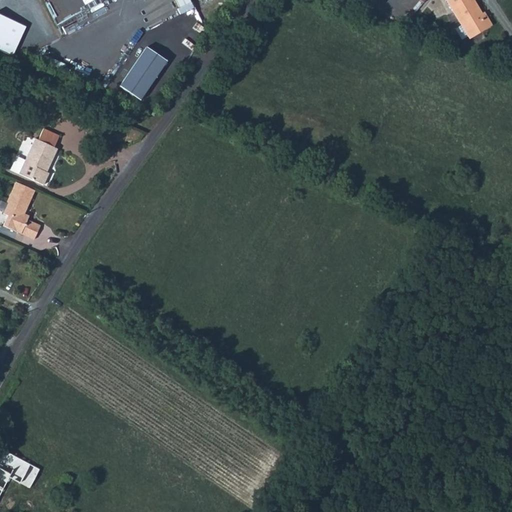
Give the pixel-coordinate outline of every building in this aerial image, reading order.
[(445,0),(454,14),(468,36),(489,23),(484,14),(481,15),(472,0),(445,0)] [(0,14),(0,49),(13,56),(26,26),(0,14)] [(84,26),(88,38),(106,31),(101,19),(84,26)] [(167,62),(147,48),(120,86),(140,100),(167,62)] [(45,132),(43,136),(44,136),(59,143),(60,140),(45,132)] [(44,136),(43,136),(40,143),(55,150),(59,143),(44,136)] [(55,150),(40,143),(37,142),(21,176),(26,179),(40,185),(45,188),(51,176),(48,174),(53,164),(59,152),(55,150)] [(36,192),(16,183),(8,203),(9,204),(4,214),(8,216),(4,226),(35,240),(41,226),(29,221),(30,217),(24,214),(26,209),(28,210),(36,192)] [(19,457),(3,448),(0,453),(0,493),(4,485),(19,457)]
